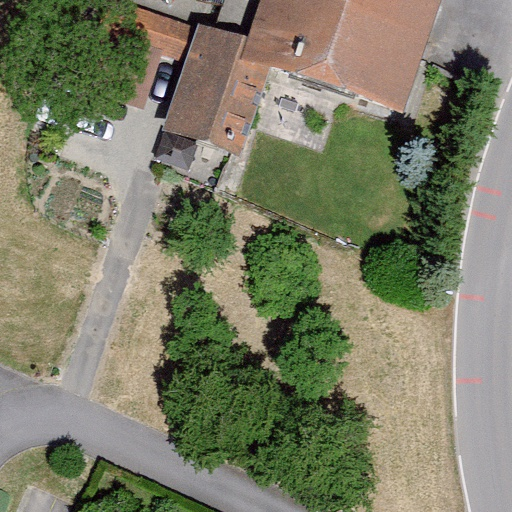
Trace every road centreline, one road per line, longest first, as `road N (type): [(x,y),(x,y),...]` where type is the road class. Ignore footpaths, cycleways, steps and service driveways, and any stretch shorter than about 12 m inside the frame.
road 1 (residential): [(292,511),(12,378),(0,399)]
road 2 (residential): [(511,466),(497,370),(511,217)]
